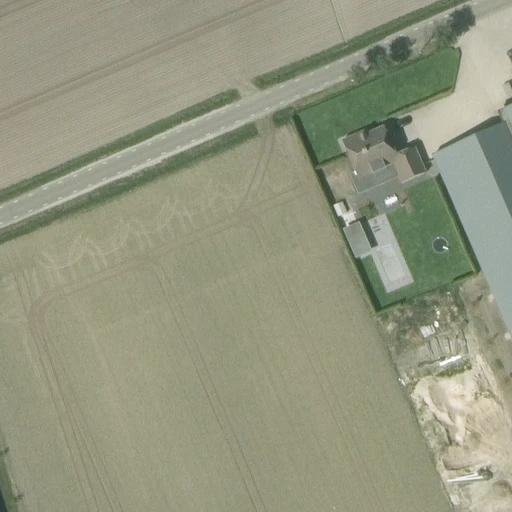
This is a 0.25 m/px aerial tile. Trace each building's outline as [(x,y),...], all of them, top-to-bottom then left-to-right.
[(152,0),(166,35),(228,9),(224,0),(152,0)] [(360,139),(358,136),(341,143),(358,183),(393,168),(400,186),(429,176),(418,149),(395,158),(383,129),(360,139)] [(511,177),(491,130),(428,157),(511,351),(511,177)] [(341,204),(333,207),(338,218),(346,214),(341,204)] [(348,260),(365,254),(354,223),(337,229),(348,260)]
